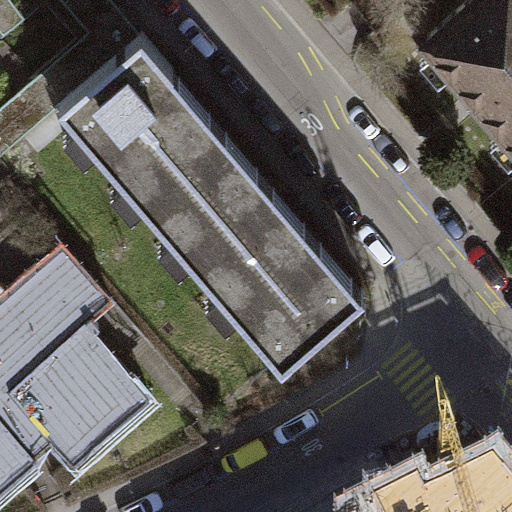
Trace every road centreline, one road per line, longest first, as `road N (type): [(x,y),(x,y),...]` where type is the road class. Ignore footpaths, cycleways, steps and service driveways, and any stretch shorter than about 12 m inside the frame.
road 1 (residential): [(489,325),(217,0)]
road 2 (residential): [(489,325),(335,442),(198,511)]
